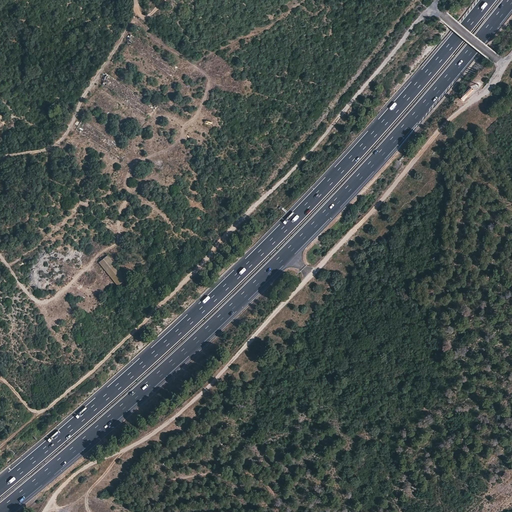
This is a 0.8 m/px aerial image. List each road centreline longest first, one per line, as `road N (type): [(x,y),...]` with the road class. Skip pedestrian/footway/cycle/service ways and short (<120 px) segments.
road 1 (motorway): [(0,509),(213,323),(316,221),(511,0)]
road 2 (motorway): [(489,0),(303,209),(0,488)]
road 3 (track): [(511,56),(211,385),(152,435),(76,475),(44,511)]
road 4 (track): [(432,7),(327,135),(144,323),(46,409),(28,407),(0,375)]
road 5 (track): [(136,9),(63,137),(51,147),(0,156)]
road 6 (track): [(272,511),(267,487),(243,472),(94,486)]
road 7 (track): [(0,254),(41,304),(91,270)]
